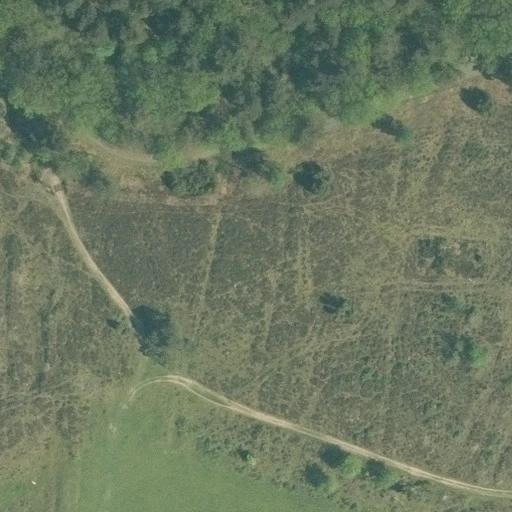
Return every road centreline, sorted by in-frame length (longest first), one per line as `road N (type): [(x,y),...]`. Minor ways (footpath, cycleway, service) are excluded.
road 1 (track): [(187,379),(89,264),(47,161),(24,69),(0,33)]
road 2 (track): [(511,493),(470,488),(235,408),(187,379)]
road 3 (track): [(104,511),(109,440),(126,396),(138,383),(187,379)]
